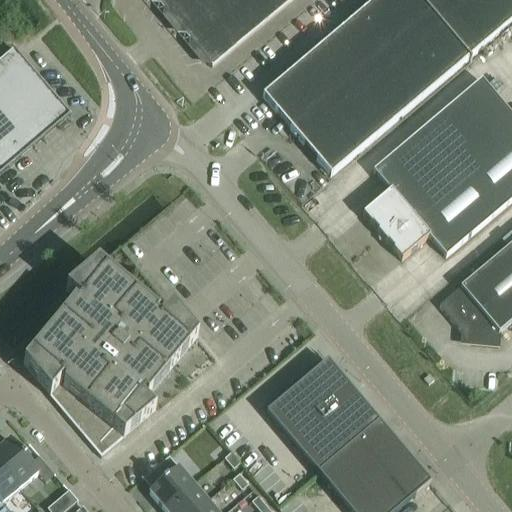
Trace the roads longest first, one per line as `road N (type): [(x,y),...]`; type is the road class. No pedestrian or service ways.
road 1 (unclassified): [(446,464),(203,171),(173,145),(133,132)]
road 2 (unknown): [(511,82),(369,188),(288,274)]
road 3 (unknown): [(311,302),(92,480)]
road 4 (unknown): [(345,343),(511,237)]
road 5 (residential): [(118,511),(14,387)]
road 6 (unclassified): [(133,132),(134,91),(60,0)]
